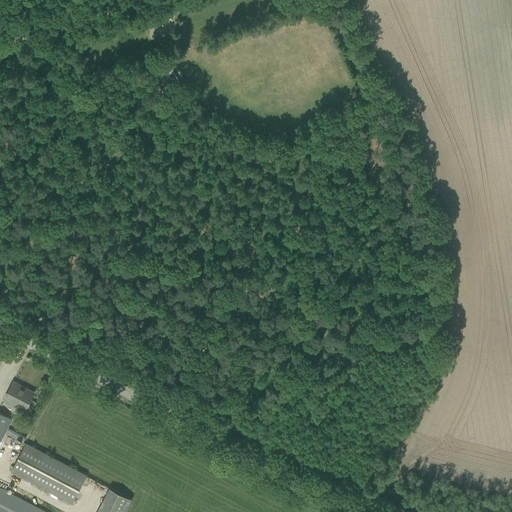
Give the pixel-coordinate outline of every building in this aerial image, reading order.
[(148,66),(159,88),(177,79),(166,57),(148,66)] [(5,398),(25,408),(33,394),(20,387),(21,386),(13,382),(5,398)] [(7,428),(12,419),(0,412),(0,441),(4,433),(16,439),(19,434),(7,428)] [(11,472),(71,504),(87,475),(26,443),(11,472)] [(113,486),(99,511),(126,511),(134,496),(113,486)] [(0,511),(46,511),(0,487),(0,511)]
